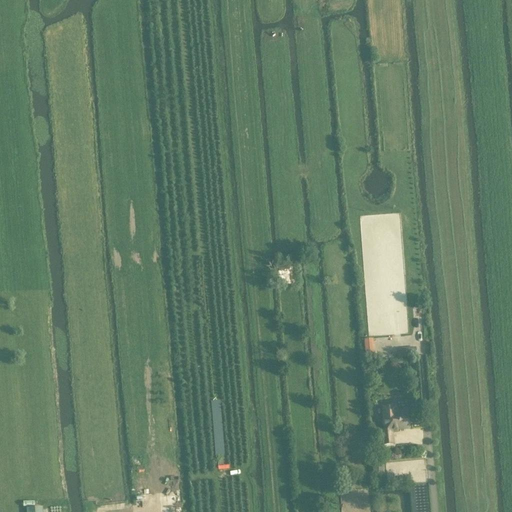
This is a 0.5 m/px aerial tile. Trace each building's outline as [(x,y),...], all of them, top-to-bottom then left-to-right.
[(373,339),(364,340),(365,358),(374,357),(373,339)] [(416,348),(400,349),(397,349),(398,357),(401,357),(401,358),(416,357),(416,348)] [(224,455),(220,401),(211,402),(215,456),(217,456),(218,465),(223,465),(223,456),(224,455)] [(392,432),(409,431),(407,411),(397,412),(396,405),(382,406),(384,432),(381,433),(382,447),(393,446),(392,432)] [(383,460),(372,461),(373,478),(384,477),(383,460)]
